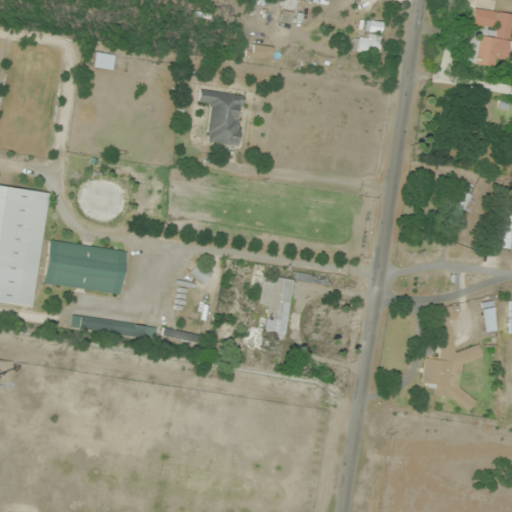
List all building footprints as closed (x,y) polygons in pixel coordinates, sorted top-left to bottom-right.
[(282,0),(281,8),(297,11),(298,0),(282,0)] [(511,29),(511,14),(473,9),(466,64),(495,68),(496,60),(508,62),(511,29)] [(369,34),(359,33),(356,52),(378,55),(383,24),(371,22),(369,34)] [(93,67),(112,71),(114,56),(95,53),(93,67)] [(244,96),(199,90),(198,105),(210,106),(205,143),(238,147),(244,96)] [(0,303),(32,307),(47,193),(0,187),(0,303)] [(476,208),(462,190),(442,206),(457,224),(476,208)] [(508,250),(511,235),(511,211),(507,210),(496,246),(508,250)] [(125,252),(49,241),(43,284),(119,295),(125,252)] [(212,274),(197,262),(190,273),(204,284),(212,274)] [(292,280),(264,277),(257,328),(266,329),(263,351),(283,354),(292,280)] [(441,360),(437,360),(425,359),(422,386),(434,387),(435,400),(472,404),(473,399),(472,392),(458,390),(461,363),(480,360),(481,355),(479,347),(454,352),(450,326),(452,310),(452,307),(435,310),(435,314),(441,360)] [(78,329),(142,339),(144,326),(80,316),(78,329)] [(197,335),(162,328),(160,337),(195,344),(197,335)]
